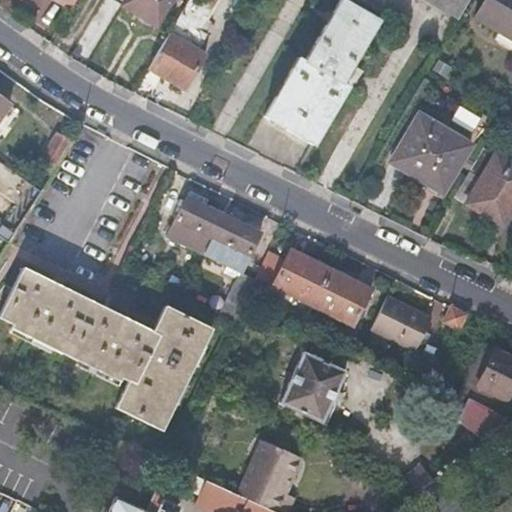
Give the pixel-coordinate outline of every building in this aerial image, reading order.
[(126,0),(124,4),(157,23),(170,0),(126,0)] [(189,0),(149,68),(186,90),(206,55),(198,51),(204,41),(202,33),(198,30),(205,17),(209,19),(220,0),(219,0),(189,0)] [(299,59),(265,116),(316,146),(349,89),(341,84),(378,21),(341,0),(304,63),(299,59)] [(428,0),(461,19),(471,0),(428,0)] [(511,0),(485,0),(476,15),(511,36),(511,0)] [(0,119),(12,102),(0,93),(0,119)] [(0,136),(20,108),(12,102),(0,119),(0,136)] [(449,121),(472,131),(479,116),(457,106),(449,121)] [(420,113),(392,161),(394,162),(396,160),(426,179),(425,181),(443,192),(472,145),(420,113)] [(43,156),(57,165),(73,139),(60,131),(43,156)] [(511,159),(486,144),(455,196),(467,203),(505,224),(511,212),(511,159)] [(193,187),(189,196),(208,205),(212,196),(193,187)] [(49,189),(34,210),(47,219),(62,198),(49,189)] [(170,234),(204,250),(222,212),(208,205),(189,196),(170,234)] [(222,212),(204,250),(244,269),(262,232),(247,224),(222,212)] [(247,224),(262,232),(265,226),(249,219),(247,224)] [(254,282),(250,290),(260,295),(266,281),(313,304),(331,267),(290,247),(285,258),(269,251),(254,282)] [(371,287),(331,267),(313,304),(354,323),(371,287)] [(21,269),(0,313),(0,318),(11,324),(9,329),(119,382),(121,378),(128,382),(116,409),(162,430),(211,328),(165,305),(153,331),(21,269)] [(222,312),(236,319),(250,290),(254,282),(240,276),(222,312)] [(432,315),(388,294),(371,326),(415,348),(432,315)] [(468,312),(452,304),(444,320),(453,325),(460,328),(468,312)] [(285,404),(280,415),(317,432),(346,370),(324,360),(328,353),(314,346),(311,353),(305,350),(281,401),(285,404)] [(422,347),(411,368),(427,376),(438,355),(422,347)] [(460,392),(468,396),(473,398),(473,399),(499,412),(511,385),(511,357),(494,349),(477,384),(467,379),(460,392)] [(477,435),(483,441),(511,419),(511,418),(499,412),(473,399),(473,398),(468,396),(460,414),(480,431),(477,435)] [(263,437),(238,492),(257,500),(282,511),(285,511),(293,494),(285,490),(301,454),(263,437)] [(408,477),(418,492),(435,479),(424,465),(408,477)] [(214,511),(282,511),(257,500),(238,492),(208,478),(194,472),(186,490),(199,496),(196,503),(214,511)] [(151,511),(118,496),(109,511),(177,511),(179,507),(162,499),(154,511),(151,511)]
